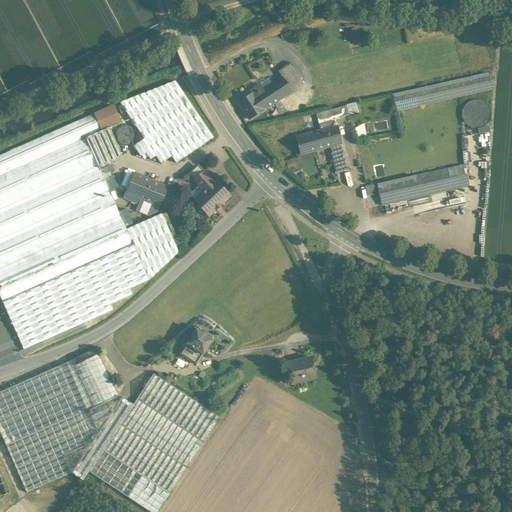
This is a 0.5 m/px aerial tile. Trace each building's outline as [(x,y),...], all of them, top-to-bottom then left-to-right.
[(81,29),(58,0),(0,0),(0,100),(42,68),(48,68),(26,62),(24,32),(81,29)] [(356,27),(347,30),(350,40),(358,38),(356,27)] [(345,28),(328,34),(330,42),(347,36),(345,28)] [(303,84),(290,64),(279,71),(292,91),(303,84)] [(279,71),(255,87),(259,94),(254,97),(263,110),(292,91),(279,71)] [(490,73),(393,95),(396,111),(493,89),(490,73)] [(175,81),(120,103),(144,139),(133,146),(141,156),(146,153),(150,159),(155,156),(161,163),(171,156),(176,163),(213,137),(175,81)] [(251,94),(239,102),(249,119),(263,110),(254,97),(259,94),(255,87),(249,91),(251,94)] [(357,103),(316,112),(318,123),(332,120),(332,118),(359,112),(357,103)] [(94,113),(0,155),(0,296),(24,349),(113,310),(110,304),(132,294),(129,288),(149,280),(179,252),(162,214),(126,229),(99,169),(114,162),(121,154),(109,127),(102,131),(94,113)] [(334,119),(319,123),(321,131),(327,129),(336,127),(334,119)] [(355,126),(358,137),(367,135),(365,124),(355,126)] [(336,127),(327,129),(332,146),(339,144),(341,143),(336,127)] [(321,131),(296,137),(301,154),(330,146),(332,146),(327,129),(321,131)] [(332,146),(330,146),(332,153),(331,153),(332,160),(343,157),(339,144),(332,146)] [(465,164),(376,184),(381,205),(470,186),(465,164)] [(204,172),(195,180),(205,191),(214,182),(204,172)] [(167,187),(134,174),(126,192),(141,198),(139,204),(138,204),(157,212),(159,206),(160,206),(167,187)] [(205,191),(194,200),(199,205),(197,207),(197,209),(200,213),(203,213),(205,211),(209,215),(216,209),(216,210),(221,206),(220,205),(229,196),(215,181),(214,182),(205,191)] [(376,184),(365,186),(367,196),(378,193),(376,184)] [(141,198),(126,192),(124,198),(139,204),(141,198)] [(212,340),(196,330),(187,344),(194,349),(202,354),(203,354),(212,340)] [(194,349),(187,344),(180,354),(187,358),(194,349)] [(194,349),(187,358),(196,364),(202,354),(194,349)] [(98,354),(71,367),(92,409),(106,402),(118,396),(98,354)] [(291,381),(303,378),(304,381),(316,378),(311,358),(288,363),(291,381)] [(88,410),(68,364),(59,368),(70,393),(71,395),(79,412),(79,414),(87,430),(87,432),(89,437),(98,433),(93,422),(88,410)] [(59,368),(0,393),(0,422),(70,393),(59,368)] [(220,417),(153,373),(137,399),(203,442),(220,417)] [(71,395),(0,426),(0,431),(5,444),(79,412),(71,395)] [(203,442),(137,399),(120,424),(187,468),(203,442)] [(92,409),(88,410),(93,422),(111,413),(106,402),(92,409)] [(79,414),(6,446),(13,462),(87,430),(79,414)] [(187,468),(120,424),(103,450),(170,493),(187,468)] [(92,443),(89,437),(87,432),(14,464),(19,475),(64,455),(92,443)] [(157,511),(170,493),(103,450),(88,473),(148,511),(157,511)] [(64,455),(19,475),(26,492),(72,473),(64,455)]
